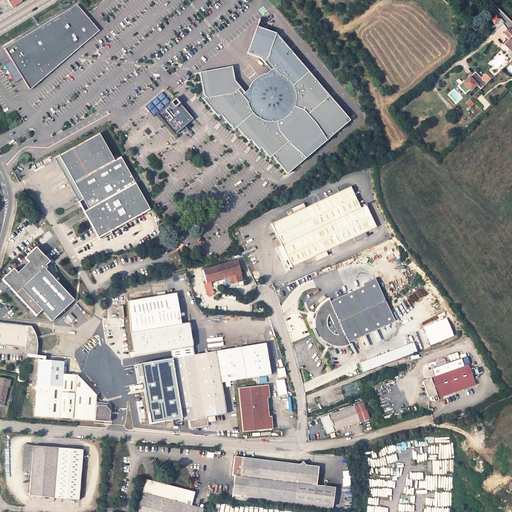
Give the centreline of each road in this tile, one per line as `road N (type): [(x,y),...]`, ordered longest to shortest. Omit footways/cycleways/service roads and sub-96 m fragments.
road 1 (residential): [(0,425),(301,449)]
road 2 (unknown): [(325,180),(347,178),(369,191),(380,214),(377,236),(264,278)]
road 3 (unknown): [(19,506),(69,511),(89,502),(90,451),(49,443)]
road 4 (residential): [(266,294),(298,389),(301,449)]
road 5 (unknown): [(264,278),(266,216),(325,180)]
road 6 (residential): [(301,449),(425,418)]
